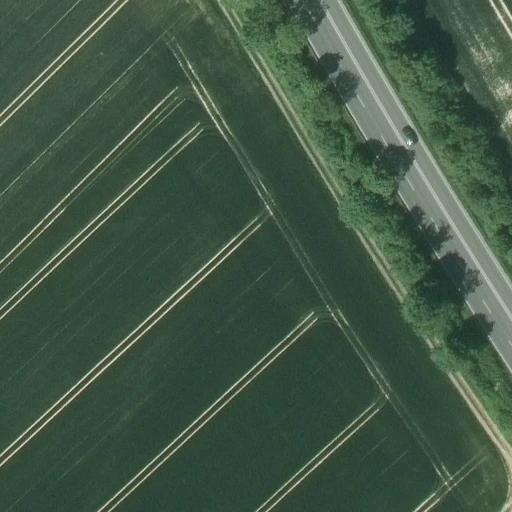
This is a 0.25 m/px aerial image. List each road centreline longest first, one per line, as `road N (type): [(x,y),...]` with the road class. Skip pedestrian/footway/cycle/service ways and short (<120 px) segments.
road 1 (track): [(218,0),(376,261),(511,463)]
road 2 (trunk): [(309,0),(353,84),(511,332)]
road 3 (track): [(511,187),(400,0)]
